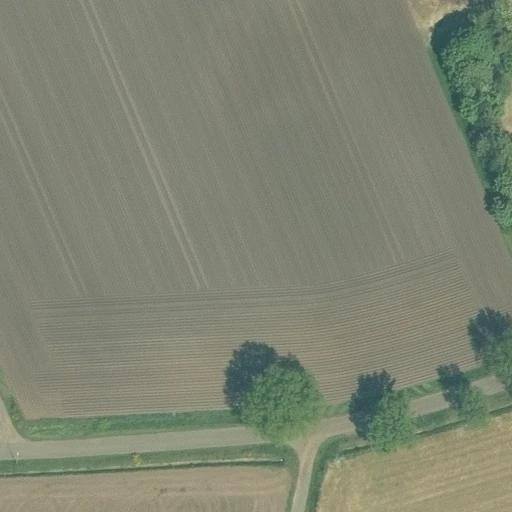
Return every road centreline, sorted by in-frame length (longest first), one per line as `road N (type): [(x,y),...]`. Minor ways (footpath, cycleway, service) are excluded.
road 1 (unclassified): [(16,452),(310,433)]
road 2 (unclassified): [(310,433),(511,381)]
